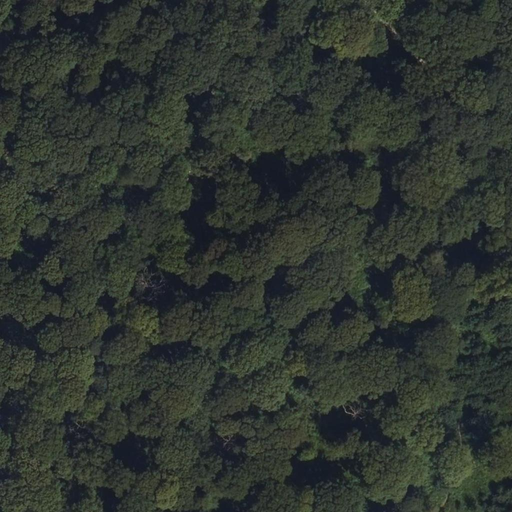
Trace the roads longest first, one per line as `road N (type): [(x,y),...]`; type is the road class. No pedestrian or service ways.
road 1 (track): [(402,0),(511,123)]
road 2 (track): [(111,0),(0,69)]
